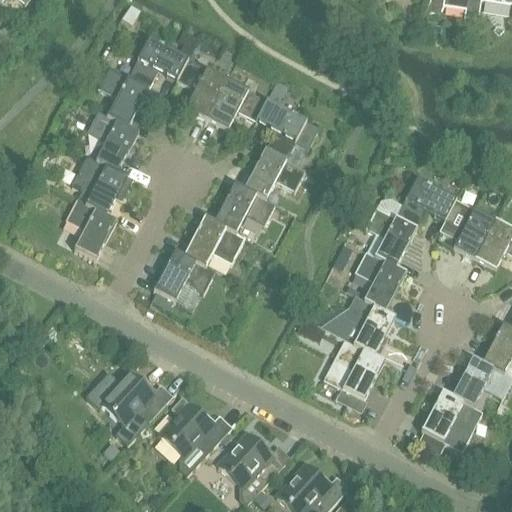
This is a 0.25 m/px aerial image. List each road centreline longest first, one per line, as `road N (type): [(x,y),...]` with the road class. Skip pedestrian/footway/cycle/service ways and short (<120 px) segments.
road 1 (unclassified): [(105,316),(371,458)]
road 2 (residential): [(371,458),(456,295)]
road 3 (residential): [(105,316),(182,162)]
road 4 (unclassified): [(371,458),(475,510),(511,499)]
